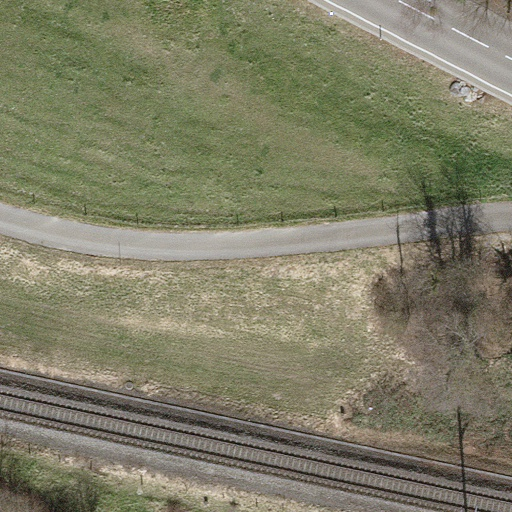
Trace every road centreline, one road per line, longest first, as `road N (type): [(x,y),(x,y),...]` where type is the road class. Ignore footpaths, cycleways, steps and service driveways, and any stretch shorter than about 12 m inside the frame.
road 1 (track): [(0,216),(133,244),(230,245),(511,218)]
road 2 (tertiary): [(398,0),(511,58)]
